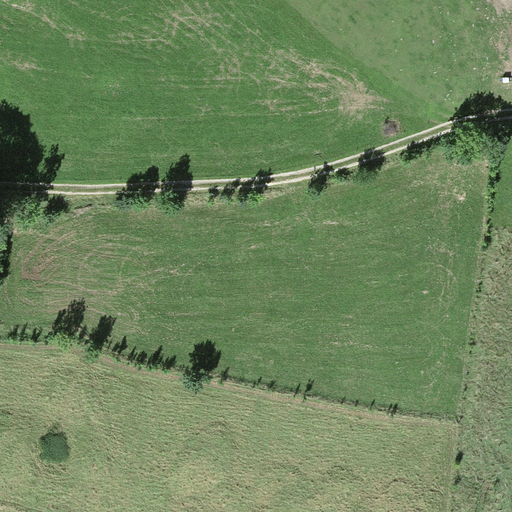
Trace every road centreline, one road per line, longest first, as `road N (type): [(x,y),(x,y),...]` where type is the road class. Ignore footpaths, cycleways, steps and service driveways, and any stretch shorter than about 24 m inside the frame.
road 1 (track): [(511,117),(231,189),(0,188)]
road 2 (motorway): [(338,0),(511,212)]
road 3 (track): [(447,131),(386,89),(305,0)]
